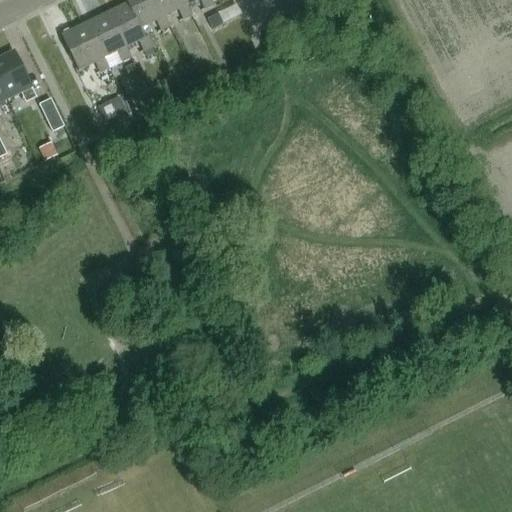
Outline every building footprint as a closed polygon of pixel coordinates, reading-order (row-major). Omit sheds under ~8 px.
[(154,0),(126,0),(129,5),(141,30),(142,29),(157,22),(162,31),(171,27),(166,18),(164,19),(154,0)] [(181,0),(154,0),(164,19),(166,18),(180,11),(185,21),(193,17),(188,7),(186,8),(181,0)] [(181,0),(186,8),(188,7),(200,1),(205,11),(215,6),(212,0),(181,0)] [(129,5),(108,16),(125,49),(127,48),(140,42),(145,52),(148,58),(154,55),(152,49),(153,48),(148,37),(146,38),(142,29),(141,30),(129,5)] [(219,15),(207,21),(212,32),(224,26),(219,15)] [(108,16),(85,27),(102,61),(104,59),(117,53),(122,63),(132,58),(127,48),(125,49),(108,16)] [(85,27),(62,38),(79,72),(95,64),(99,74),(109,69),(104,59),(102,61),(85,27)] [(297,69),(318,58),(310,43),(289,54),(297,69)] [(15,53),(0,59),(0,81),(9,101),(23,95),(27,104),(38,99),(15,53)] [(134,65),(125,69),(129,79),(138,74),(134,65)] [(0,81),(0,117),(1,117),(0,115),(0,105),(9,101),(0,81)] [(119,100),(100,109),(108,126),(127,116),(119,100)] [(50,104),(39,109),(52,136),(63,131),(50,104)] [(52,145),(40,151),(46,162),(58,156),(52,145)]
